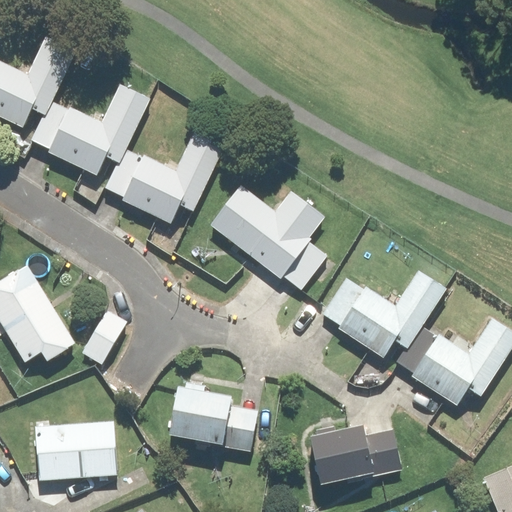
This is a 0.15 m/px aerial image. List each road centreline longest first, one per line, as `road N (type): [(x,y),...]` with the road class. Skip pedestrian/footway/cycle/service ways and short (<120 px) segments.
road 1 (residential): [(172,312),(121,261),(0,180)]
road 2 (residential): [(340,390),(284,353),(172,312)]
